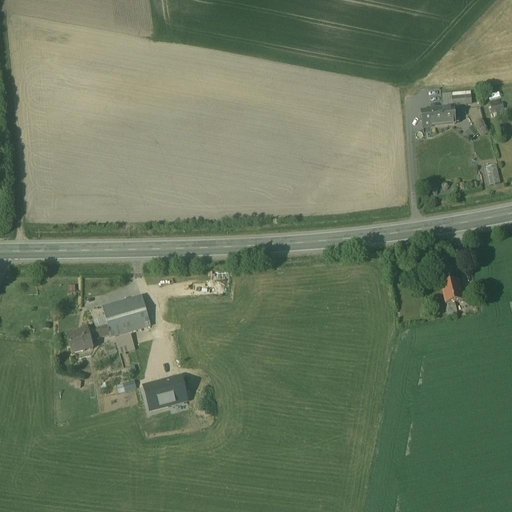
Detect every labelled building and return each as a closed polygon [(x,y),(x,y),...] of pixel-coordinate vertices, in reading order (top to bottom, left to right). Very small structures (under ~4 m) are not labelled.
[(471,94),(458,94),(442,96),(441,96),(442,96),(441,96),(443,109),(453,108),(453,106),(472,105),(471,103),(472,103),(471,94)] [(443,109),(434,110),(433,112),(421,113),(423,128),(455,125),(453,108),(443,109)] [(474,140),(481,134),(475,127),(468,133),(474,140)] [(489,168),(491,186),(502,184),(500,166),(489,168)] [(459,284),(442,288),(446,307),(463,303),(459,284)] [(142,298),(102,310),(107,327),(110,337),(111,339),(151,327),(142,298)] [(107,327),(89,333),(91,342),(110,337),(107,327)] [(88,332),(67,338),(72,356),(85,352),(85,350),(92,348),(93,350),(91,342),(89,333),(88,332)] [(131,336),(115,340),(118,350),(133,345),(131,336)] [(183,352),(165,357),(168,365),(186,360),(183,352)] [(180,379),(145,389),(151,412),(186,402),(180,379)] [(134,383),(124,386),(126,393),(136,390),(134,383)]
